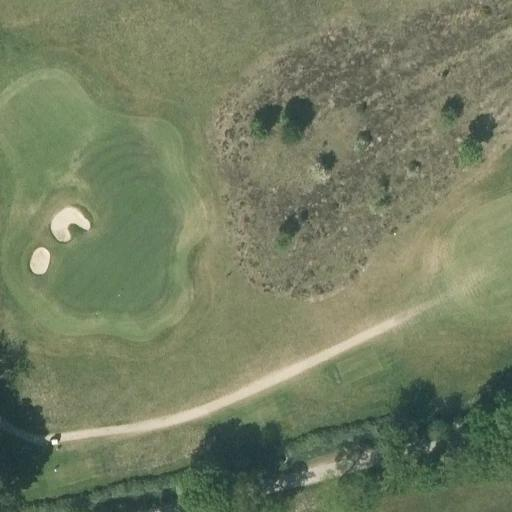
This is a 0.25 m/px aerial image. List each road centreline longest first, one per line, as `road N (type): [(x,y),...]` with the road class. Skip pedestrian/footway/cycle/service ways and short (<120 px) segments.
road 1 (track): [(0,422),(35,439),(166,421),(412,312)]
road 2 (unclassified): [(164,511),(511,424)]
